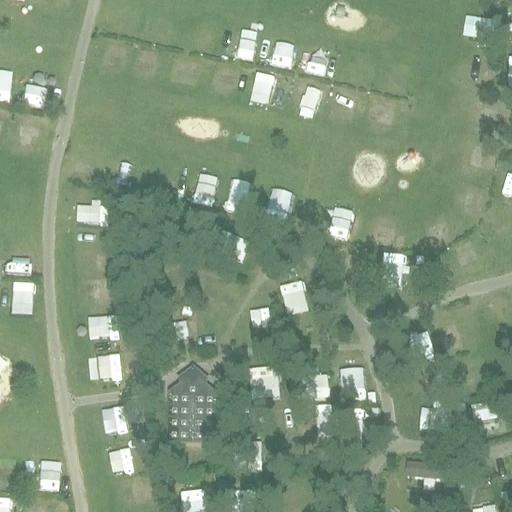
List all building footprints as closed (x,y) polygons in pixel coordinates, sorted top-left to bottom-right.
[(115,47),(109,80),(129,84),(135,50),(115,47)] [(159,57),(158,78),(175,79),(176,58),(159,57)] [(186,64),(185,95),(206,96),(207,65),(186,64)] [(335,85),(336,65),(315,65),(315,85),(335,85)] [(222,101),(245,105),(250,77),(228,72),(222,101)] [(5,86),(20,89),(22,78),(6,75),(5,86)] [(363,95),(374,98),(380,79),(368,76),(363,95)] [(274,116),(290,117),(293,85),(276,83),(274,116)] [(415,107),(416,85),(395,84),(393,106),(415,107)] [(20,101),(20,89),(1,89),(1,101),(20,101)] [(33,91),(31,104),(53,107),(55,95),(33,91)] [(306,92),(304,123),(325,124),(326,93),(306,92)] [(342,130),(366,131),(367,101),(344,100),(342,130)] [(383,109),(383,134),(404,135),(405,110),(383,109)] [(42,146),(45,124),(21,122),(19,144),(42,146)] [(93,174),(111,175),(113,150),(95,148),(93,174)] [(140,188),(142,177),(121,171),(118,183),(140,188)] [(165,202),(183,203),(184,180),(165,180),(165,202)] [(110,234),(107,214),(85,217),(88,238),(110,234)] [(371,248),(372,225),(358,225),(357,247),(371,248)] [(469,260),(482,252),(466,228),(453,237),(469,260)] [(499,251),(481,260),(490,279),(509,270),(499,251)] [(26,282),(45,281),(44,261),(25,262),(26,282)] [(471,289),(484,272),(473,264),(460,282),(471,289)] [(182,304),(185,277),(174,276),(171,303),(182,304)] [(23,288),(22,317),(40,318),(41,289),(23,288)] [(99,302),(115,303),(116,290),(101,289),(99,302)] [(308,291),(295,294),(303,326),(317,323),(308,291)] [(264,328),(281,328),(282,306),(265,306),(264,328)] [(99,347),(128,346),(127,323),(98,324),(99,347)] [(209,334),(178,339),(181,356),(211,351),(209,334)] [(457,369),(474,363),(467,344),(450,351),(457,369)] [(216,447),(217,395),(201,382),(184,383),(180,385),(168,394),(167,446),(216,447)] [(511,415),(485,421),(489,440),(511,434),(511,415)] [(116,417),(118,444),(136,443),(134,416),(116,417)] [(128,476),(145,470),(138,448),(121,454),(128,476)] [(8,465),(10,494),(28,493),(27,464),(8,465)] [(70,498),(70,466),(46,465),(45,498),(70,498)] [(429,508),(430,480),(411,480),(411,508),(429,508)] [(136,511),(141,511),(158,509),(154,488),(133,492),(136,511)] [(0,511),(17,511),(18,503),(0,500),(0,511)]
